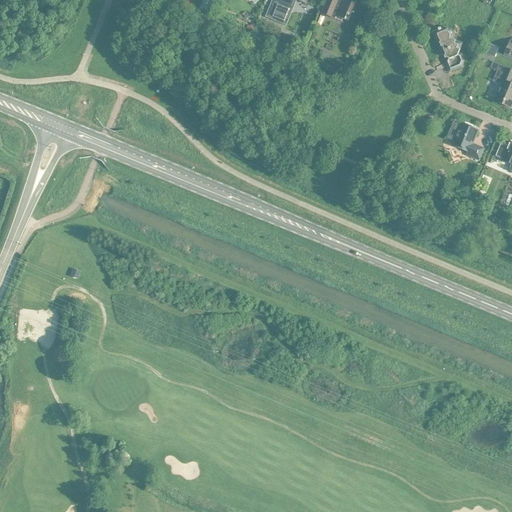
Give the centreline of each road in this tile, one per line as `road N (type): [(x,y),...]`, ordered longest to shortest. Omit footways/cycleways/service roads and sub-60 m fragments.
road 1 (primary): [(511,313),(68,130)]
road 2 (residential): [(511,127),(440,96),(390,0)]
